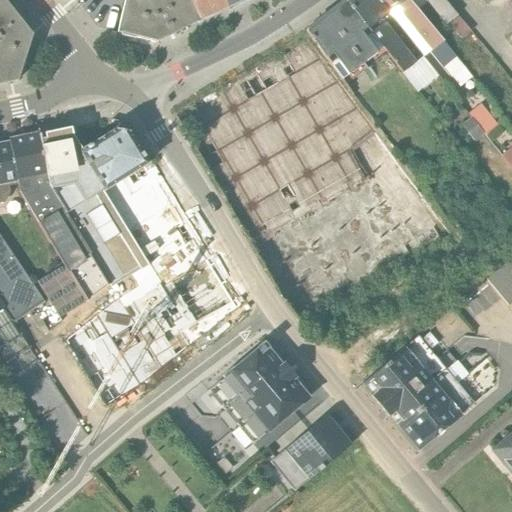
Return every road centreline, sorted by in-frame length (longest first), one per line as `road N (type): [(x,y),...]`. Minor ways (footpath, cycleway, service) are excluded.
road 1 (residential): [(132,95),(269,306),(436,511)]
road 2 (residential): [(132,95),(263,30),(304,0)]
